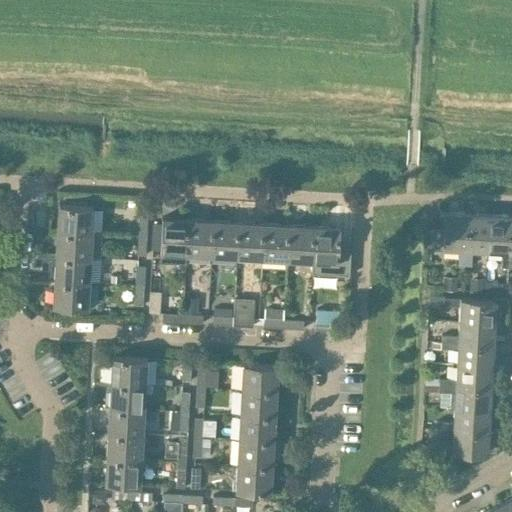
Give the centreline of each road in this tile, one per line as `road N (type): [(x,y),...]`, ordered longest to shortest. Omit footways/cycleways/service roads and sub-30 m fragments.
road 1 (residential): [(13,180),(364,199),(357,333),(330,340)]
road 2 (residential): [(330,340),(8,324)]
road 3 (residential): [(45,511),(50,420),(8,324)]
road 4 (residential): [(331,511),(324,487),(330,340)]
road 5 (residential): [(7,304),(13,180)]
